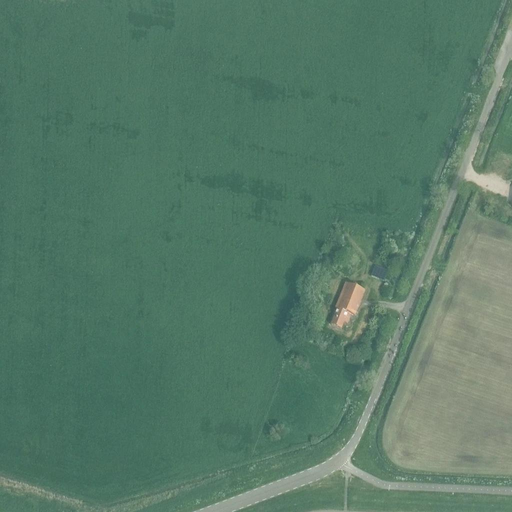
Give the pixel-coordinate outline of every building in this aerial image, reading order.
[(371,277),(384,282),(388,272),(375,266),(371,277)] [(351,315),(355,317),(365,292),(346,284),(335,309),(337,310),(331,326),(341,330),(344,323),(347,324),(351,315)] [(310,307),(317,310),(321,302),(313,299),(310,307)] [(427,331),(421,349),(443,356),(445,349),(440,348),(448,321),(440,318),(435,333),(427,331)] [(478,329),(479,323),(470,321),(468,327),(478,329)] [(370,453),(358,454),(359,466),(370,466),(370,453)]
